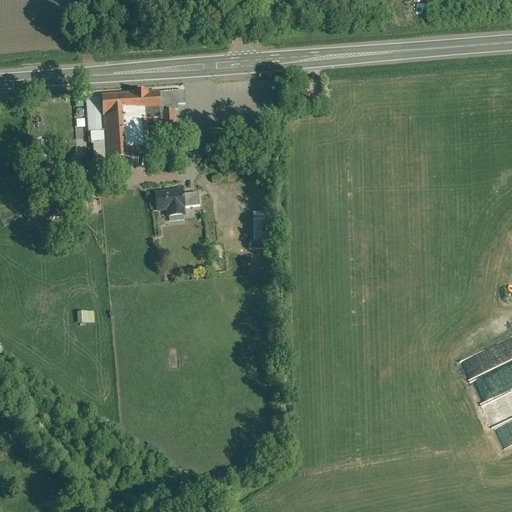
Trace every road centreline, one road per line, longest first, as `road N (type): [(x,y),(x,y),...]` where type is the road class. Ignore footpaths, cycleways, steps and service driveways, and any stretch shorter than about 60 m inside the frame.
road 1 (secondary): [(246,63),(511,42)]
road 2 (secondary): [(0,81),(246,63)]
